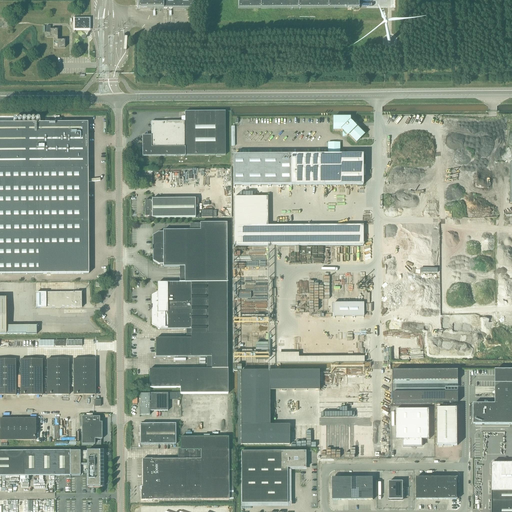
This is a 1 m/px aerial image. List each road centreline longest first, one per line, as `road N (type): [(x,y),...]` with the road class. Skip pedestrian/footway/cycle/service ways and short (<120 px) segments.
road 1 (unclassified): [(120,511),(117,98)]
road 2 (unclassified): [(117,98),(511,94)]
road 3 (unknown): [(275,201),(272,243),(287,270),(288,314),(315,325),(377,327)]
road 4 (unclassified): [(465,467),(324,468),(325,511)]
road 5 (unknown): [(330,136),(251,128),(240,133),(241,142),(279,145)]
